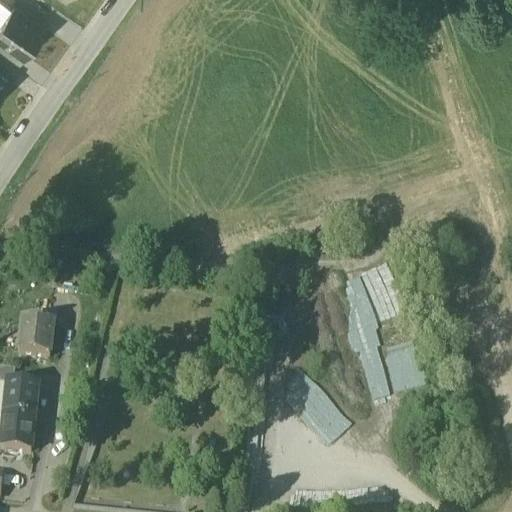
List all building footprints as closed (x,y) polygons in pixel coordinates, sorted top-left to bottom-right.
[(0,0),(0,23),(12,6),(2,0),(0,0)] [(0,39),(25,57),(45,30),(12,6),(0,23),(0,39)] [(0,41),(0,52),(7,57),(12,50),(0,41)] [(19,358),(50,361),(54,328),(23,324),(19,358)] [(0,387),(6,388),(13,389),(14,373),(0,371),(0,387)] [(6,388),(3,421),(0,420),(0,453),(31,456),(34,424),(37,392),(13,389),(6,388)]
